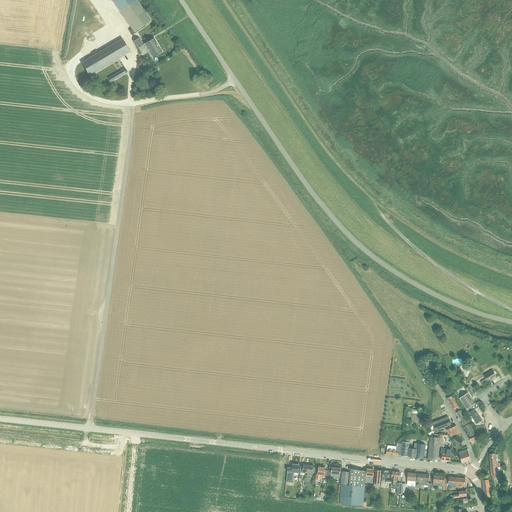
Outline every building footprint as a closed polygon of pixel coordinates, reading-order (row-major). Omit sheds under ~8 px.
[(111,0),(116,7),(119,11),(120,13),(122,15),(134,32),(143,25),(150,21),(150,20),(145,12),(136,0),(111,0)] [(90,37),(111,25),(107,17),(85,29),(90,37)] [(89,75),(130,52),(122,38),(82,62),(89,75)] [(153,57),(162,52),(154,38),(144,44),(153,57)] [(140,40),(134,43),(137,49),(143,46),(140,40)] [(123,70),(108,78),(110,82),(125,73),(123,70)] [(493,371),(484,376),(488,381),(496,376),(493,371)] [(468,393),(460,399),(467,409),(468,409),(472,406),(475,404),(468,393)] [(456,413),(460,410),(461,410),(455,400),(453,395),(447,398),(454,409),(456,413)] [(467,409),(471,416),(470,417),(473,422),(475,421),(477,423),(479,422),(482,420),(475,411),(478,409),(477,408),(480,406),(477,402),(475,404),(472,406),(468,409),(467,409)] [(460,410),(456,413),(461,420),(465,417),(460,410)] [(433,422),(436,430),(452,424),(448,416),(433,422)] [(465,417),(461,420),(470,436),(475,434),(469,424),(465,417)] [(454,435),(459,433),(456,426),(447,430),(449,435),(453,433),(454,435)] [(454,439),(461,444),(463,441),(457,436),(454,439)] [(430,437),(428,459),(438,460),(440,444),(440,438),(430,437)] [(403,444),(401,455),(401,456),(407,457),(409,443),(403,442),(403,444)] [(401,455),(403,444),(397,443),(396,450),(387,449),(386,455),(398,456),(398,455),(401,455)] [(409,448),(408,457),(424,458),(425,444),(415,443),(414,449),(409,448)] [(450,461),(452,449),(450,449),(450,450),(441,449),(440,457),(442,457),(442,460),(450,461)] [(459,452),(459,455),(462,463),(471,460),(468,452),(467,449),(459,452)] [(490,465),(500,465),(500,463),(498,463),(497,454),(495,454),(492,454),(489,454),(490,465)] [(294,482),(294,472),(299,473),(299,465),(299,464),(296,464),(293,464),(292,468),(289,468),(287,468),(287,469),(287,475),(286,481),(294,482)] [(313,466),(308,465),(307,481),(310,482),(310,479),(310,473),(313,473),(313,472),(315,472),(316,467),(313,467),(313,466)] [(496,465),(490,465),(491,466),(491,476),(492,476),(492,478),(492,482),(498,481),(498,478),(497,471),(500,470),(500,467),(500,465),(496,465)] [(328,470),(325,470),(325,468),(325,467),(322,467),(319,467),(318,475),(316,475),(316,479),(320,480),(321,475),(328,476),(328,470)] [(332,468),(331,473),(331,477),(340,478),(341,469),(332,468)] [(367,476),(366,477),(366,483),(373,483),(374,470),(367,469),(366,476),(367,476)] [(341,486),(341,493),(340,504),(364,506),(364,502),(365,487),(366,471),(351,470),(350,485),(341,485),(341,486)] [(383,471),(382,481),(383,481),(384,480),(385,480),(386,477),(390,477),(391,471),(383,471)] [(342,484),(349,485),(350,472),(342,472),(342,484)] [(391,484),(391,488),(395,489),(396,489),(396,485),(396,484),(397,478),(400,478),(400,472),(393,472),(392,480),(391,484)] [(410,486),(416,486),(417,474),(408,473),(407,483),(410,483),(410,486)] [(429,475),(418,474),(417,482),(419,482),(419,485),(417,485),(417,488),(421,488),(421,485),(428,486),(428,490),(427,493),(430,493),(431,484),(429,483),(429,482),(429,475)] [(445,477),(434,476),(433,486),(436,486),(444,487),(444,490),(447,490),(448,480),(445,480),(445,477)] [(465,486),(465,478),(449,477),(448,485),(457,485),(457,487),(461,488),(461,486),(465,486)] [(490,486),(489,480),(483,481),(484,491),(485,491),(486,499),(492,498),(490,490),(493,490),(492,486),(490,486)]
